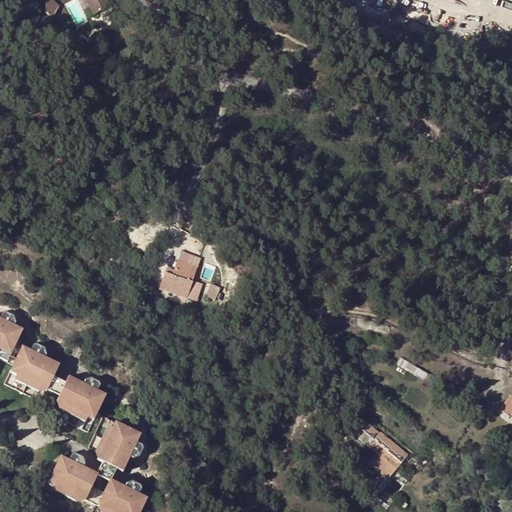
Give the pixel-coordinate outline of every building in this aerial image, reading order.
[(43,0),(43,5),(43,13),(50,17),(58,3),(52,0),(43,0)] [(180,251),(176,260),(191,266),(194,256),(180,251)] [(196,267),(191,266),(176,260),(171,275),(191,282),(196,267)] [(17,343),(22,333),(13,328),(15,325),(14,320),(6,316),(2,318),(0,322),(0,321),(0,336),(3,338),(17,343)] [(0,353),(9,358),(15,361),(12,367),(9,375),(15,378),(27,384),(40,390),(46,393),(53,397),(58,400),(55,406),(61,409),(73,415),(85,421),(91,424),(104,399),(96,395),(98,390),(96,386),(89,383),(84,385),(82,388),(68,381),(65,387),(59,384),(52,381),(59,368),(44,360),(46,355),(32,349),(30,353),(21,349),(21,350),(15,347),(17,343),(3,338),(0,336),(0,353)] [(0,360),(0,361),(6,364),(9,358),(0,353),(0,360)] [(6,364),(12,367),(15,361),(9,358),(6,364)] [(13,382),(25,388),(27,384),(15,378),(13,382)] [(38,395),(40,390),(27,384),(25,388),(38,395)] [(511,399),(511,401),(507,398),(499,410),(511,418),(511,399)] [(59,414),(71,420),(73,415),(61,409),(59,414)] [(379,433),(357,413),(345,427),(382,458),(395,470),(408,455),(380,432),(379,433)] [(83,426),(85,421),(73,415),(71,420),(83,426)] [(106,485),(107,486),(111,479),(114,474),(119,477),(127,462),(131,464),(136,462),(140,455),(140,451),(134,448),(138,440),(113,427),(110,433),(104,446),(98,458),(95,464),(100,467),(97,472),(94,479),(106,485)] [(93,456),(98,458),(104,446),(110,433),(105,431),(99,443),(93,456)] [(67,466),(76,471),(80,472),(82,468),(80,463),(73,459),(69,461),(67,466)] [(123,489),(121,493),(107,486),(106,485),(100,497),(88,491),(94,479),(80,472),(76,471),(67,466),(58,461),(46,487),(52,490),(64,496),(76,502),(81,505),(93,511),(96,511),(138,511),(143,503),(136,500),(138,494),(137,491),(128,487),(123,489)] [(49,494),(62,500),(74,506),(76,502),(64,496),(52,490),(49,494)]
